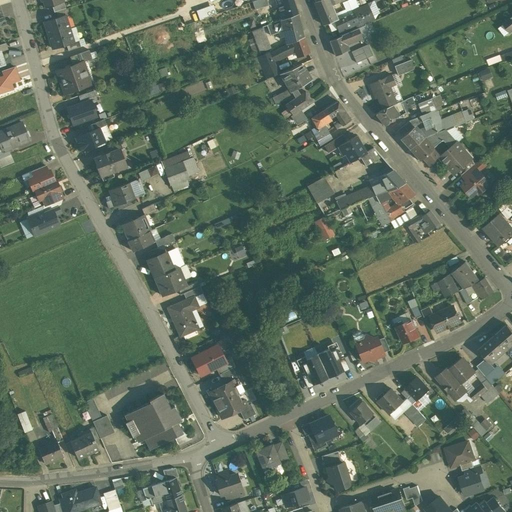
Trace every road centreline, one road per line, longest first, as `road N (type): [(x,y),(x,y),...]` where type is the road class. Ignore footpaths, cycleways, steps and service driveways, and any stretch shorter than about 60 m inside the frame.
road 1 (residential): [(18,0),(51,133),(219,446)]
road 2 (residential): [(498,278),(337,82),(304,0)]
road 3 (residential): [(511,303),(481,327),(289,416)]
road 4 (residential): [(189,458),(48,480),(0,478)]
road 5 (residential): [(322,504),(430,470),(459,504)]
